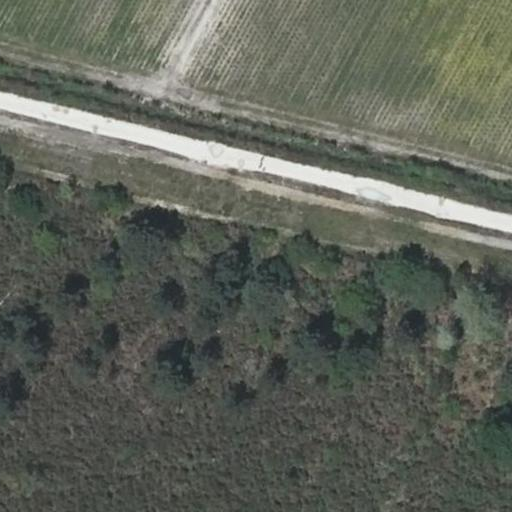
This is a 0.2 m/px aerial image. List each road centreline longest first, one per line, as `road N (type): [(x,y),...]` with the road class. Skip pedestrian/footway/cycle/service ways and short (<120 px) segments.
road 1 (track): [(511,179),(0,52)]
road 2 (track): [(511,222),(0,98)]
